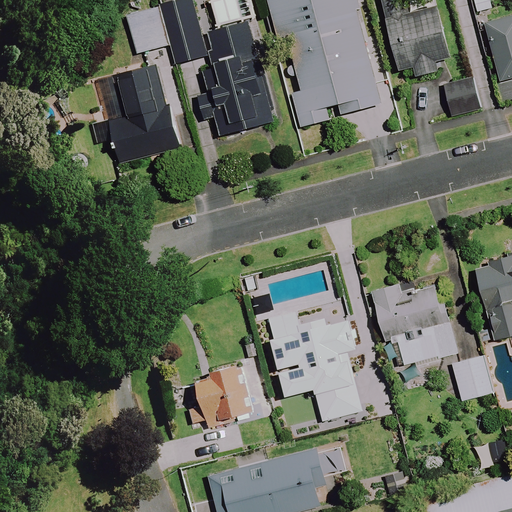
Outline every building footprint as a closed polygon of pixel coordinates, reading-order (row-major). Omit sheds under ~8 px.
[(213,121),(218,140),(277,124),(249,24),(256,22),(249,0),(210,0),(219,32),(212,34),(217,52),(211,54),(214,65),(199,70),(206,96),(200,98),(206,123),(213,121)] [(266,0),(275,31),(280,30),(297,93),(291,95),(301,129),(383,106),(380,98),(353,0),(266,0)] [(409,15),(405,0),(380,0),(398,70),(409,67),(412,79),(438,73),(436,62),(448,59),(435,9),(409,15)] [(491,10),(488,0),(471,0),(476,14),(491,10)] [(127,17),(136,57),(167,49),(172,68),(206,60),(192,2),(127,17)] [(511,79),(511,18),(485,25),(499,83),(511,79)] [(165,110),(155,69),(119,78),(128,116),(110,121),(108,110),(90,114),(99,150),(115,146),(120,165),(181,150),(171,108),(165,110)] [(479,111),(472,80),(443,87),(451,118),(479,111)] [(511,84),(493,89),(498,112),(511,109),(511,84)] [(511,256),(494,260),(473,265),(492,342),(511,336),(511,256)] [(415,365),(416,369),(438,363),(437,361),(459,354),(439,283),(405,293),(402,285),(370,294),(384,342),(389,341),(397,370),(415,365)] [(347,352),(355,349),(348,320),(324,326),(323,321),(297,327),(293,314),(266,321),(287,399),(315,391),(317,397),(323,422),(363,412),(356,386),(347,352)] [(484,357),(451,365),(460,402),(493,394),(484,357)] [(252,414),(241,368),(196,380),(207,425),(252,414)] [(511,469),(416,491),(420,511),(499,511),(511,509),(511,469)]
